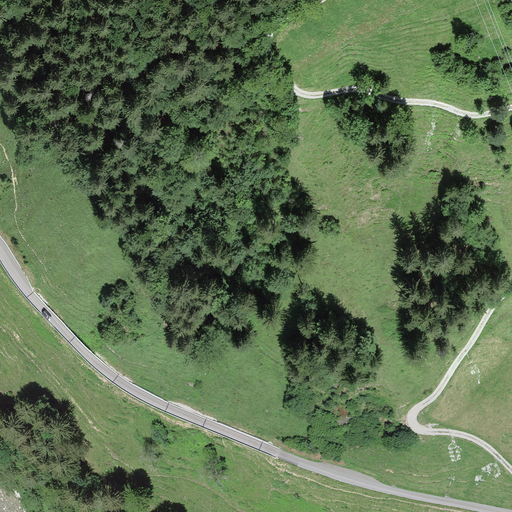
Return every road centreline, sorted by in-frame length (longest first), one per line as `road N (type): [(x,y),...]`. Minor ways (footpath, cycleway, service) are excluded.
road 1 (unclassified): [(0,249),(30,294),(133,390),(328,472),(497,511)]
road 2 (track): [(511,108),(476,115),(370,91),(308,96),(293,88),(271,62),(268,37),(281,19),(324,0)]
road 3 (track): [(511,471),(460,433),(412,424),(415,406),(437,392),(481,317),(511,287)]
